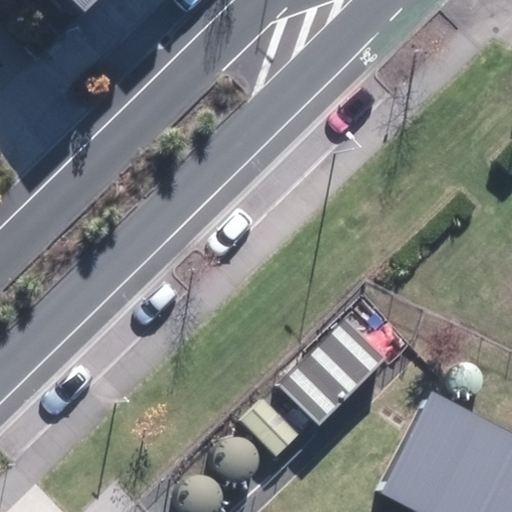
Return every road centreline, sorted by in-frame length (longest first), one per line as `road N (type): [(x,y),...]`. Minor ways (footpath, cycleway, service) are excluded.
road 1 (tertiary): [(376,0),(0,384)]
road 2 (tertiary): [(93,169),(268,0)]
road 3 (tertiary): [(0,260),(93,169)]
road 4 (residential): [(0,80),(93,169)]
